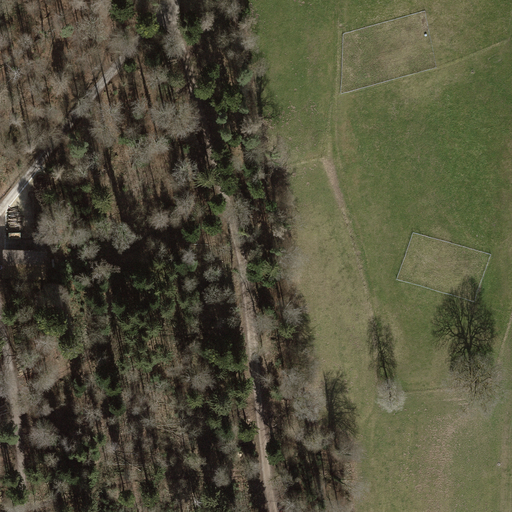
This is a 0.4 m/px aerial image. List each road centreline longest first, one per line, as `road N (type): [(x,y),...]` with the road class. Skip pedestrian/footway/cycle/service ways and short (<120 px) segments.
road 1 (track): [(163,5),(230,214),(270,511)]
road 2 (unclassified): [(166,0),(0,203)]
road 3 (track): [(0,309),(22,441),(20,511)]
